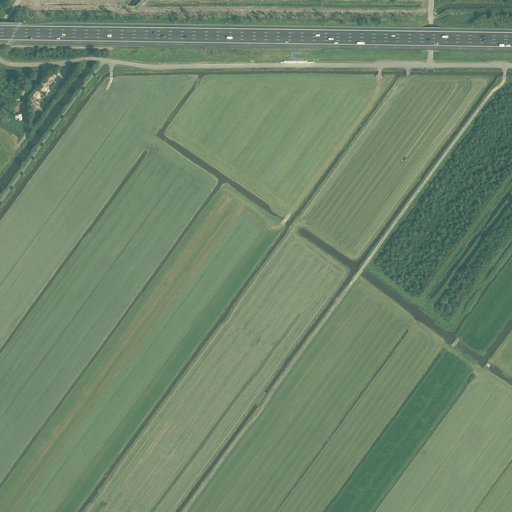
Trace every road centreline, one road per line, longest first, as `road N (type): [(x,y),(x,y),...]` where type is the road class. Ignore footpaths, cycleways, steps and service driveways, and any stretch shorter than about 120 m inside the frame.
road 1 (track): [(184,511),(503,82),(504,66)]
road 2 (motorway): [(0,33),(511,39)]
road 3 (unclassified): [(430,65),(0,60)]
